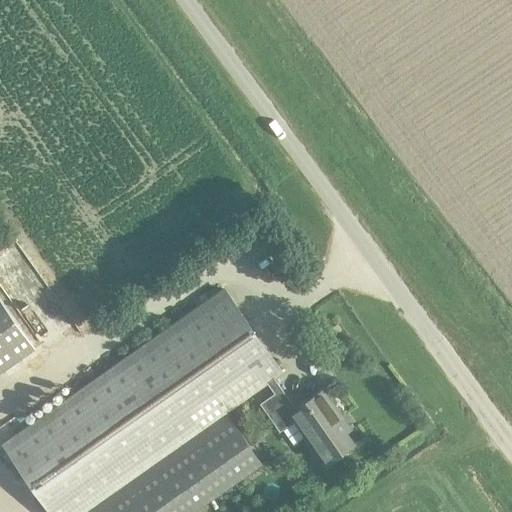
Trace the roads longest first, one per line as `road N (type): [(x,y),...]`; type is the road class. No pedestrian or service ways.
road 1 (unclassified): [(511,449),(181,0)]
road 2 (unknown): [(366,247),(261,303),(219,250),(0,398)]
